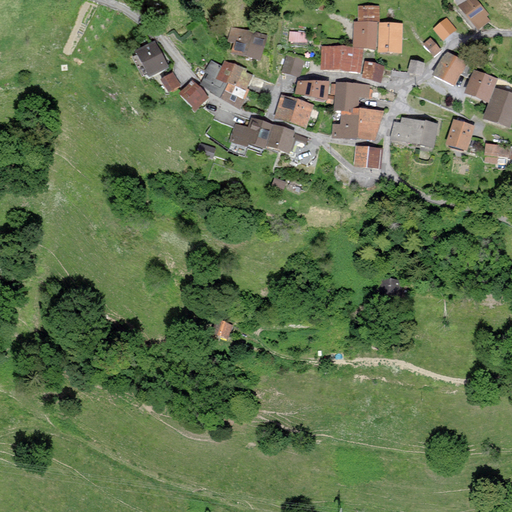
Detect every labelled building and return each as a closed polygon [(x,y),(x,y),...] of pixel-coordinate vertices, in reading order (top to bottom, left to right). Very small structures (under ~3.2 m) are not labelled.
[(468,0),(450,0),(458,10),(470,1),(468,0)] [(473,0),(471,0),(470,1),(458,10),(476,33),(488,23),(485,19),(487,17),(473,0)] [(379,9),(359,7),(357,24),(378,25),(379,9)] [(444,41),(456,30),(447,20),(435,30),(444,41)] [(357,24),(353,23),(351,51),(360,51),(376,52),(378,25),(357,24)] [(401,54),(403,27),(378,25),(376,52),(401,54)] [(238,31),(230,56),(262,65),(269,41),(238,31)] [(290,34),(289,43),(304,44),(304,35),(290,34)] [(431,40),(424,46),(432,56),(439,51),(431,40)] [(155,45),(137,53),(149,79),(167,70),(155,45)] [(358,73),(360,51),(351,51),(321,49),(320,70),(358,73)] [(435,75),(454,85),(466,63),(448,53),(435,75)] [(286,57),(281,72),(299,77),(303,62),(286,57)] [(424,63),(412,60),(410,71),(422,74),(424,63)] [(209,73),(202,85),(220,97),(228,83),(216,78),(222,67),(212,61),(206,71),(209,73)] [(245,73),(225,61),(222,67),(216,78),(228,83),(245,91),(253,78),(245,74),(245,73)] [(382,67),(364,63),(361,78),(379,82),(382,67)] [(473,71),(462,97),(486,106),(493,89),(497,81),(473,71)] [(173,74),(160,83),(166,93),(180,84),(173,74)] [(192,81),(180,93),(196,109),(208,97),(192,81)] [(245,91),(228,83),(220,97),(240,108),(248,93),(245,91)] [(296,84),(296,97),(326,97),(327,84),(296,84)] [(332,110),(340,111),(354,112),(356,98),(369,99),(371,88),(335,84),(332,110)] [(511,117),(511,97),(493,89),(486,106),(481,120),(507,130),(511,117)] [(310,106),(281,97),(275,119),(304,128),(310,106)] [(371,144),(382,115),(354,112),(340,111),(338,126),(331,125),(330,139),(371,144)] [(245,144),(262,151),(263,148),(272,126),(252,118),(247,130),(233,125),(227,141),(244,148),(245,144)] [(397,145),(418,149),(422,124),(401,120),(400,126),(394,124),(390,143),(397,145)] [(453,122),(443,146),(463,154),(473,130),(453,122)] [(432,152),(437,127),(422,124),(418,149),(432,152)] [(292,134),(272,126),(263,148),(286,157),(292,141),(304,146),(306,139),(292,134)] [(381,149),(357,147),(355,165),(379,168),(381,149)] [(510,149),(484,148),(484,162),(510,163),(510,149)] [(272,179),(269,189),(281,193),(284,182),(272,179)] [(381,280),(380,293),(402,294),(403,281),(381,280)] [(232,325),(215,320),(212,332),(228,337),(232,325)]
